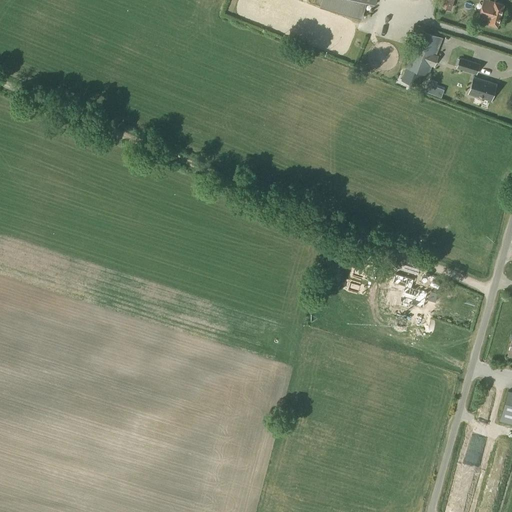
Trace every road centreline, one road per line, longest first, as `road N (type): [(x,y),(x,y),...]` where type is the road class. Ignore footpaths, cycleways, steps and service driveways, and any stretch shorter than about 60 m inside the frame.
road 1 (track): [(0,85),(491,295)]
road 2 (unclassified): [(432,511),(511,215)]
